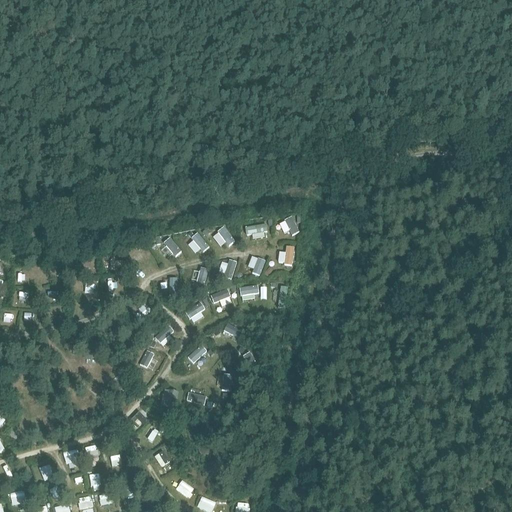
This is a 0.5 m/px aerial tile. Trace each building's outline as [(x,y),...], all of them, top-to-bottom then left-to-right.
[(292,219),(285,222),(285,223),(290,232),(292,237),(299,234),(292,219)] [(266,226),(246,230),(247,237),(267,233),(266,226)] [(224,229),(218,234),(229,248),(235,243),(224,229)] [(197,235),(192,240),(203,254),(209,249),(197,235)] [(170,240),(164,245),(175,258),(181,253),(170,240)] [(285,264),(284,266),(292,267),(294,250),(287,249),(286,254),(285,264)] [(139,253),(129,255),(131,265),(141,263),(139,253)] [(112,258),(102,261),(105,270),(114,268),(112,258)] [(254,271),(252,275),(260,277),(265,263),(258,260),(258,261),(254,271)] [(225,276),(224,279),(231,281),(237,264),(229,262),(228,266),(225,276)] [(201,270),(196,287),(204,289),(208,272),(201,270)] [(26,286),(27,277),(17,276),(16,285),(26,286)] [(170,280),(169,297),(177,297),(177,280),(170,280)] [(106,296),(115,296),(115,284),(105,285),(106,296)] [(257,287),(240,290),(241,298),(259,295),(257,287)] [(281,289),(278,309),(285,310),(288,290),(281,289)] [(97,298),(94,290),(85,292),(88,301),(97,298)] [(227,291),(211,298),(214,305),(220,303),(229,299),(230,299),(227,291)] [(200,304),(186,314),(190,320),(205,311),(200,304)] [(227,326),(224,332),(238,339),(241,333),(227,326)] [(168,327),(155,339),(160,345),(173,333),(168,327)] [(201,348),(188,360),(193,365),(206,353),(201,348)] [(147,352),(140,366),(147,370),(154,356),(147,352)] [(249,354),(244,358),(252,370),(257,366),(249,354)] [(224,376),(222,392),(229,393),(231,377),(224,376)] [(189,395),(187,402),(204,406),(206,399),(189,395)] [(139,414),(128,425),(131,428),(133,426),(137,430),(139,428),(135,424),(137,421),(144,428),(149,423),(139,414)] [(150,446),(158,435),(149,428),(141,439),(150,446)] [(65,466),(78,463),(76,450),(62,453),(65,466)] [(160,470),(169,463),(161,453),(153,459),(160,470)] [(120,457),(109,458),(110,468),(121,468),(120,457)] [(38,470),(44,483),(53,478),(47,466),(38,470)] [(188,500),(193,490),(180,482),(175,492),(188,500)] [(54,488),(48,492),(54,502),(61,497),(54,488)] [(21,494),(9,496),(11,508),(23,506),(21,494)] [(90,498),(77,500),(79,511),(91,510),(90,498)] [(199,511),(211,511),(215,505),(200,499),(195,510),(199,511)]
